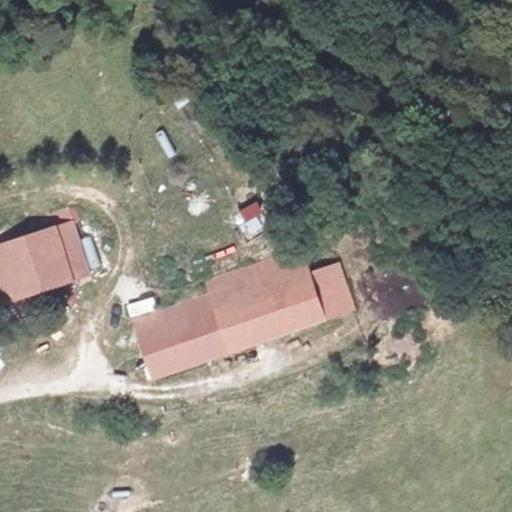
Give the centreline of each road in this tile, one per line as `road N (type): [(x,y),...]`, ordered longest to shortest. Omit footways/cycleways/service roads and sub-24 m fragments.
road 1 (track): [(358,259),(368,313),(338,345),(182,392),(153,394),(60,372),(0,387)]
road 2 (track): [(103,198),(125,219),(127,253),(60,372)]
